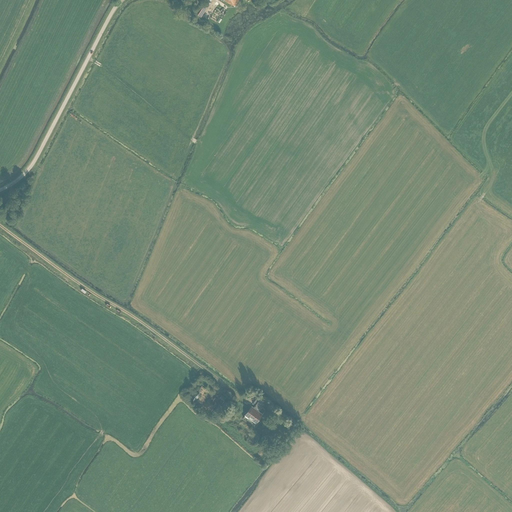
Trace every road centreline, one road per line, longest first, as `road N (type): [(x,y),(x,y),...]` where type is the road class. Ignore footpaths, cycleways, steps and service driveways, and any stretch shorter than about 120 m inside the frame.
road 1 (track): [(0,225),(240,397)]
road 2 (unclassified): [(0,190),(36,162),(125,0)]
